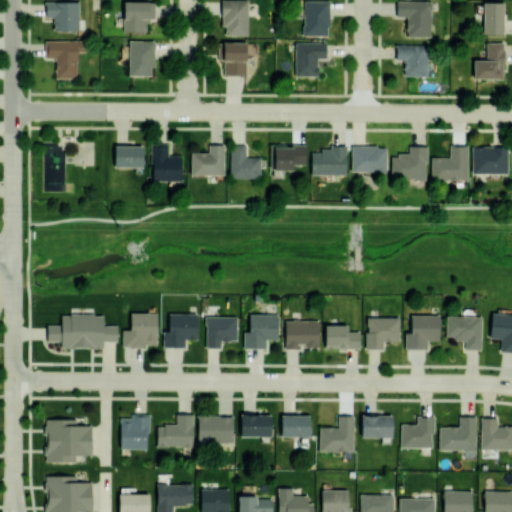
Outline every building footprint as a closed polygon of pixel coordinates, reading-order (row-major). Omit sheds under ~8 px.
[(224,34),(224,25),(220,25),(220,0),(247,0),(247,22),(247,25),(246,34),(224,34)] [(328,0),(328,26),(326,26),(326,35),(301,35),(301,24),(303,24),(303,0),(328,0)] [(431,8),(429,11),(429,10),(429,13),(429,36),(406,36),(405,15),(395,15),(395,0),(429,0),(429,1),(431,2),(431,8)] [(52,16),(45,16),(45,1),(78,1),(78,13),(78,30),(52,29),(52,16)] [(148,1),(154,1),(154,18),(150,18),(149,31),(122,30),(122,20),(122,1),(148,1)] [(482,1),(503,1),(502,33),(482,33),(482,1)] [(44,39),(76,39),(84,39),(84,51),(77,51),(77,56),(77,61),(76,61),(76,77),(54,77),(54,56),(44,56),(44,39)] [(150,66),(150,75),(128,75),(128,62),(128,40),(153,40),(153,66),(150,66)] [(217,42),(222,42),(222,41),(245,41),(245,60),(245,74),(222,74),(222,60),(222,59),(217,59),(217,42)] [(316,57),(316,65),(318,65),(318,75),(312,75),(294,75),(294,57),(294,41),(325,41),(325,57),(316,57)] [(502,48),(503,48),(503,64),(502,64),(502,78),(472,78),(472,59),(485,59),(485,42),(502,41),(502,48)] [(426,56),(426,59),(426,75),(403,75),(403,59),(395,59),(395,44),(426,44),(426,56)] [(167,155),(180,155),(180,180),(151,180),(152,162),(149,162),(150,143),(167,143),(167,155)] [(208,152),(208,144),(223,144),(223,156),(223,174),(190,174),(190,152),(208,152)] [(259,156),(259,177),(229,177),(229,160),(229,144),(244,144),(244,156),(259,156)] [(304,144),(304,163),(291,163),(291,169),(273,169),(273,168),(269,168),(269,144),(285,144),(285,146),(290,146),(290,144),(304,144)] [(430,156),(448,156),(448,144),(467,144),(467,156),(467,162),(467,179),(430,179),(430,156)] [(112,145),(140,146),(140,167),(112,166),(112,145)] [(310,152),(320,152),(320,148),(329,148),(329,145),(345,145),(345,148),(345,151),(345,152),(345,159),(345,174),(310,174),(310,152)] [(385,146),(384,172),(374,172),(374,170),(350,170),(350,145),(376,145),(376,146),(385,146)] [(390,155),(397,156),(397,152),(408,152),(408,145),(426,145),(426,162),(424,162),(424,174),(424,177),(424,179),(414,179),(414,177),(390,177),(390,155)] [(470,146),(507,146),(507,173),(470,172),(470,146)] [(129,345),(121,345),(121,329),(129,329),(129,312),(156,312),(156,343),(145,343),(145,347),(129,347),(129,345)] [(167,330),(167,312),(196,312),(196,338),(184,338),(184,347),(161,347),(161,330),(167,330)] [(500,338),(488,337),(491,312),(511,313),(511,351),(499,350),(500,338)] [(60,340),(46,340),(46,324),(60,324),(60,314),(69,314),(69,313),(93,313),(93,314),(102,314),(102,324),(116,324),(116,341),(102,341),(102,347),(60,347),(60,340)] [(248,331),(248,313),(277,313),(277,339),(264,339),(264,347),(242,347),(242,331),(248,331)] [(410,331),(410,314),(438,314),(438,340),(426,340),(426,348),(404,348),(404,331),(410,331)] [(451,340),(451,336),(444,336),(445,315),(480,316),(480,334),(480,337),(479,349),(464,349),(464,340),(451,340)] [(235,324),(235,340),(219,339),(219,347),(205,347),(205,339),(205,337),(205,324),(203,324),(203,316),(235,316),(235,318),(235,324)] [(367,316),(369,316),(398,316),(398,340),(391,340),(391,341),(389,341),(389,340),(385,340),(385,341),(382,341),(382,340),(381,340),(381,347),(364,348),(364,331),(367,331),(367,325),(365,325),(365,317),(367,316)] [(299,348),(283,348),(283,343),(283,341),(283,319),(292,320),(292,318),(298,318),(298,320),(317,320),(317,340),(317,343),(317,346),(301,346),(301,343),(299,343),(299,348)] [(324,325),(346,325),(346,330),(358,330),(358,348),(346,347),(343,347),(323,347),(324,325)] [(145,431),(145,448),(119,448),(119,417),(130,417),(130,413),(148,413),(148,431),(145,431)] [(156,425),(163,426),(163,423),(175,423),(175,413),(192,413),(192,427),(192,443),(192,445),(192,446),(180,446),(180,445),(167,445),(167,446),(156,446),(156,445),(156,444),(156,425)] [(239,414),(239,413),(250,413),(250,414),(270,414),(270,435),(239,435),(239,415),(239,414)] [(196,415),(196,414),(208,414),(208,415),(231,416),(231,442),(196,442),(196,416),(196,415)] [(308,414),(308,436),(280,435),(280,414),(308,414)] [(352,427),(352,428),(352,450),(318,450),(318,426),(322,426),(332,426),(331,426),(337,426),(337,414),(352,415),(352,427)] [(390,414),(390,436),(360,436),(360,414),(390,414)] [(430,432),(430,447),(399,446),(399,423),(416,423),(416,415),(433,415),(433,432),(430,432)] [(462,449),(437,449),(438,426),(447,426),(447,425),(458,425),(458,426),(458,415),(475,415),(475,426),(474,429),(474,448),(474,449),(474,450),(462,450),(462,449)] [(503,425),(503,424),(511,424),(511,448),(495,448),(492,448),(479,448),(479,417),(496,417),(496,425),(503,425)] [(75,454),(75,461),(44,461),(44,454),(43,454),(43,445),(44,445),(44,433),(43,433),(43,425),(44,425),(44,418),(75,418),(75,425),(91,425),(91,454),(75,454)] [(75,511),(45,511),(45,510),(43,510),(43,502),(45,502),(45,490),(43,490),(43,481),(45,481),(45,474),(75,474),(75,481),(91,481),(91,511),(75,511)] [(191,483),(191,484),(191,502),(190,502),(190,505),(172,505),(172,511),(155,511),(155,503),(155,500),(155,485),(155,484),(155,483),(166,483),(166,484),(180,484),(180,483),(191,483)] [(277,511),(277,487),(291,487),(291,495),(307,495),(307,503),(312,503),(312,511),(277,511)] [(228,511),(200,511),(200,488),(228,488),(228,511)] [(320,511),(320,489),(347,489),(347,506),(349,506),(349,511),(320,511)] [(442,511),(442,489),(470,489),(470,511),(442,511)] [(483,511),(483,490),(511,489),(511,511),(483,511)] [(117,511),(117,493),(148,493),(148,511),(117,511)] [(359,511),(359,493),(391,493),(391,511),(359,511)] [(237,511),(237,495),(255,495),(255,498),(271,498),(271,511),(237,511)] [(398,511),(398,497),(433,497),(433,511),(398,511)]
